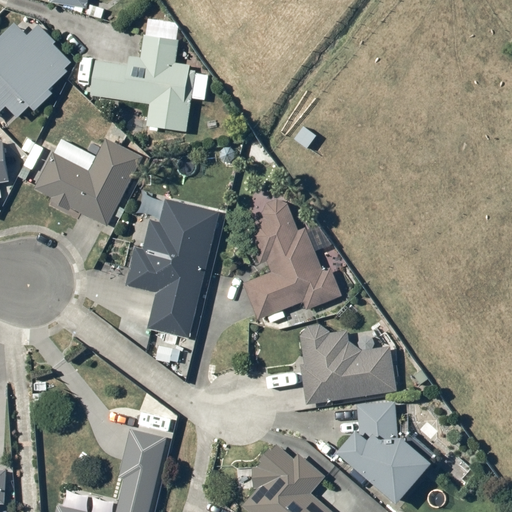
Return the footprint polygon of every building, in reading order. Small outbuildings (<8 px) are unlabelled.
[(52,0),(52,2),(89,9),(90,0),(52,0)] [(193,70),(193,65),(176,63),(181,25),(148,21),(144,56),(131,55),(130,63),(98,59),(93,96),(152,103),(149,125),(189,130),(192,98),(207,99),(210,73),(193,70)] [(34,105),(39,109),(54,94),(50,90),(77,64),(40,26),(31,35),(19,23),(0,41),(0,113),(9,105),(21,118),(34,105)] [(147,159),(108,137),(97,157),(63,138),(37,187),(109,227),(147,159)] [(0,209),(1,209),(0,195),(0,179),(12,178),(9,139),(0,139),(0,209)] [(146,217),(140,242),(129,285),(159,292),(150,329),(189,339),(221,211),(168,198),(162,221),(146,217)] [(319,255),(326,251),(334,248),(323,223),(301,232),(287,198),(242,216),(263,264),(270,261),(275,271),(246,284),(261,319),(305,301),(308,310),(344,294),(333,268),(326,271),(319,255)] [(349,334),(349,329),(303,335),(307,362),(303,362),(309,403),(398,391),(392,346),(373,349),(371,331),(349,334)] [(400,429),(397,402),(360,404),(362,428),(342,452),(402,501),(436,459),(400,429)] [(149,511),(169,435),(133,427),(111,511),(89,511),(59,505),(57,511),(149,511)] [(329,474),(297,447),(285,437),(255,472),(255,497),(246,507),(252,511),(335,511),(313,493),(329,474)]
